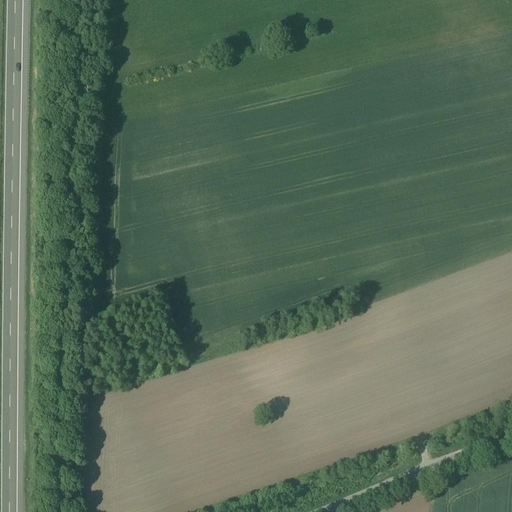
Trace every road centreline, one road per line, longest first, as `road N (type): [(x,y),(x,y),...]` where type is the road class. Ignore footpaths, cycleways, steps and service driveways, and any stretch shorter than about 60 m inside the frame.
road 1 (motorway): [(15,511),(21,0)]
road 2 (residential): [(511,424),(314,511)]
